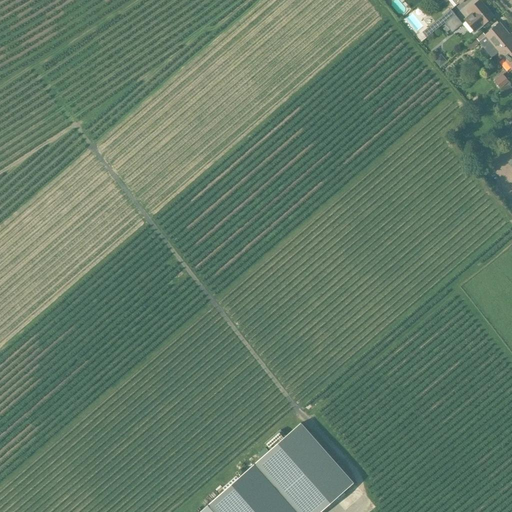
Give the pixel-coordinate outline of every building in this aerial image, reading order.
[(480,0),(466,11),(469,15),(464,19),(475,32),(494,16),(480,0)] [(451,9),(435,22),(439,28),(440,28),(445,23),(456,15),(451,9)] [(456,15),(445,23),(447,26),(450,30),(452,33),(463,24),(456,15)] [(499,53),(511,41),(511,33),(510,34),(500,23),(485,36),(482,32),(466,46),(471,50),(479,43),(492,58),(498,52),(499,53)] [(511,41),(499,53),(511,68),(511,41)] [(500,88),(508,81),(504,75),(495,82),(500,88)] [(511,94),(511,87),(508,83),(501,89),(508,97),(511,94)] [(477,99),(473,102),(474,103),(472,105),(475,108),(481,103),(477,99)] [(319,511),(352,482),(301,424),(285,436),(280,430),(263,445),(269,451),(254,463),(208,505),(199,511),(319,511)]
